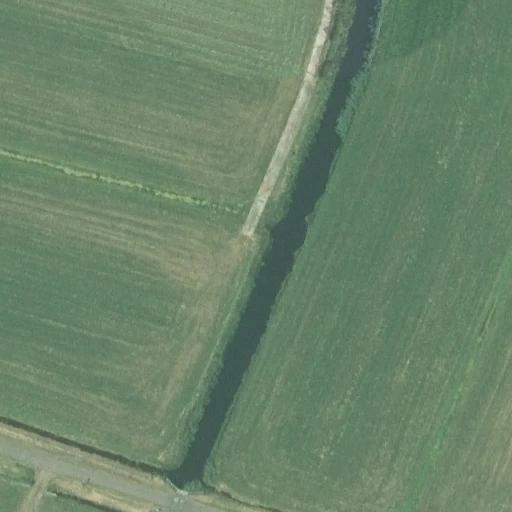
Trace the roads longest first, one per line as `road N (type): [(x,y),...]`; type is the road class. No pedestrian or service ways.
road 1 (track): [(329,0),(306,88),(247,234)]
road 2 (unclassified): [(203,511),(0,444)]
